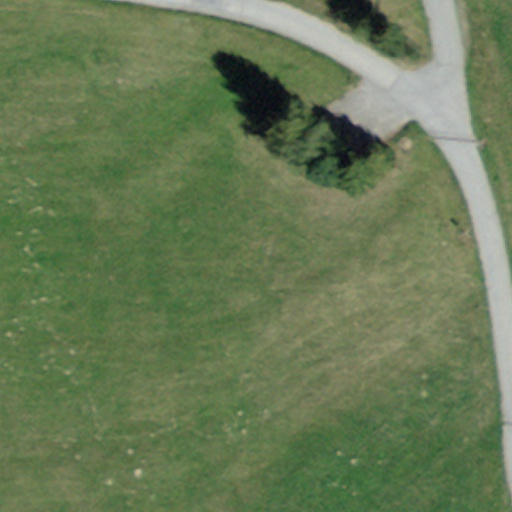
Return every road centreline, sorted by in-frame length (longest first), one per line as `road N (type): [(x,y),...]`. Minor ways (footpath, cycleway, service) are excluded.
road 1 (unclassified): [(250,0),(328,25),(461,117)]
road 2 (unclassified): [(511,339),(461,117)]
